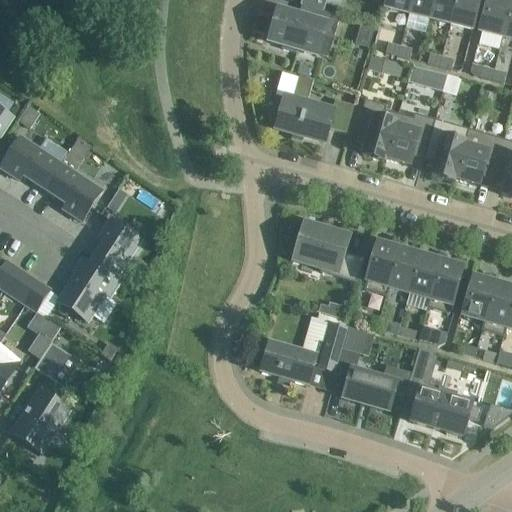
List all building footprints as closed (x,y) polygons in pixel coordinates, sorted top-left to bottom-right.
[(301,0),(300,7),(323,14),(327,2),(340,5),(341,0),(301,0)] [(388,0),(386,10),(408,15),(411,0),(388,0)] [(411,0),(408,15),(429,20),(433,0),(411,0)] [(433,0),(429,20),(450,26),(456,0),(433,0)] [(456,0),(450,26),(472,31),(479,0),(456,0)] [(481,34),(478,46),(498,51),(501,39),(502,39),(511,2),(502,0),(488,0),(480,33),(481,34)] [(511,2),(502,39),(511,41),(511,2)] [(295,53),(315,59),(321,39),(333,42),(339,21),(301,9),(298,21),(278,15),(274,29),(272,29),(268,41),(271,42),(269,46),(283,50),(282,52),(294,56),(295,53)] [(356,45),(368,49),(372,33),(361,30),(356,45)] [(400,48),(388,45),(385,55),(397,58),(400,48)] [(409,61),(412,51),(400,48),(397,58),(409,61)] [(441,59),(429,56),(427,66),(439,69),(441,59)] [(371,58),(367,72),(381,75),(385,62),(371,58)] [(451,72),(453,62),(441,59),(439,69),(451,72)] [(299,66),(296,74),(307,77),(309,70),(299,66)] [(413,69),(408,85),(442,95),(447,78),(413,69)] [(494,72),(482,69),(479,79),(491,82),(494,72)] [(503,85),(505,75),(494,72),(491,82),(503,85)] [(275,130),(325,144),(329,130),(349,136),(356,108),(335,102),(331,114),(306,107),(313,81),(299,77),(292,103),(284,101),(275,130)] [(0,138),(12,121),(5,116),(13,105),(0,96),(0,138)] [(385,164),(386,161),(399,116),(385,112),(386,108),(365,102),(353,143),(365,147),(362,157),(385,164)] [(29,107),(20,121),(32,128),(41,115),(29,107)] [(413,120),(399,116),(386,161),(408,168),(411,159),(423,162),(435,122),(414,116),(413,120)] [(469,132),(435,122),(423,162),(435,165),(431,177),(454,184),(455,181),(469,132)] [(504,141),(469,132),(455,181),(478,187),(480,178),(492,182),(504,141)] [(21,140),(1,171),(18,182),(21,178),(44,193),(61,167),(65,161),(69,155),(46,140),(38,152),(21,140)] [(511,143),(504,141),(492,182),(504,185),(500,197),(511,200),(511,143)] [(61,167),(44,193),(67,208),(64,212),(81,224),(101,193),(74,175),(78,170),(65,161),(61,167)] [(120,192),(109,210),(115,213),(127,196),(120,192)] [(89,265),(88,266),(114,283),(115,283),(141,243),(111,223),(99,241),(104,244),(89,265)] [(350,239),(304,226),(295,256),(296,257),(296,256),(323,264),(320,274),(357,285),(365,260),(363,260),(363,261),(345,255),(350,239)] [(399,257),(400,253),(377,247),(364,292),(387,298),(389,290),(399,257)] [(399,257),(389,290),(409,295),(420,259),(407,255),(400,253),(399,257)] [(420,259),(409,295),(429,301),(430,301),(440,265),(421,259),(420,259)] [(60,300),(57,304),(88,324),(92,318),(104,325),(118,304),(110,298),(119,285),(115,283),(114,283),(88,266),(89,265),(82,261),(73,274),(76,276),(60,300)] [(6,263),(0,271),(0,277),(8,283),(9,283),(18,271),(6,263)] [(440,265),(430,301),(429,301),(426,310),(449,316),(462,271),(441,265),(440,265)] [(3,293),(15,300),(21,291),(31,297),(31,298),(40,285),(28,278),(18,271),(9,283),(8,283),(2,292),(3,293)] [(473,281),(463,318),(484,324),(494,287),(473,281)] [(51,293),(40,285),(31,298),(31,297),(24,307),(37,315),(51,293)] [(506,330),(511,309),(511,292),(494,287),(484,324),(481,332),(482,333),(504,339),(506,330)] [(329,304),(326,317),(346,323),(350,310),(329,304)] [(348,319),(347,323),(345,329),(359,333),(362,323),(348,319)] [(349,330),(325,324),(324,325),(328,326),(323,344),(319,343),(314,361),(298,357),(298,355),(288,352),(287,354),(269,348),(262,374),(279,379),(277,383),(290,386),(291,382),(308,387),(313,370),(336,376),(343,352),(349,331),(349,330)] [(398,337),(400,329),(400,328),(388,324),(385,334),(398,337)] [(447,335),(422,328),(418,343),(437,348),(444,345),(447,335)] [(412,333),(400,329),(398,337),(410,341),(412,333)] [(362,335),(349,331),(343,352),(356,356),(362,335)] [(39,336),(28,353),(40,361),(51,345),(51,344),(39,336)] [(40,361),(34,371),(50,382),(67,356),(51,345),(40,361)] [(117,352),(109,346),(102,356),(111,362),(117,352)] [(462,356),(474,359),(476,351),(465,347),(462,356)] [(419,350),(405,397),(418,401),(412,424),(446,434),(446,436),(456,439),(457,437),(462,438),(463,434),(465,434),(468,423),(466,423),(467,420),(478,423),(481,410),(453,403),(455,396),(439,392),(437,398),(424,394),(435,355),(419,350)] [(0,352),(0,393),(19,365),(0,352)] [(343,352),(336,376),(350,380),(344,401),(345,401),(346,401),(360,405),(359,407),(372,410),(372,409),(386,413),(388,413),(393,395),(396,396),(395,398),(404,401),(411,377),(385,370),(382,381),(380,381),(382,376),(369,372),(367,377),(354,373),(358,356),(356,356),(343,352)] [(483,362),(493,365),(495,356),(485,354),(483,362)] [(511,367),(511,361),(502,358),(500,366),(511,370),(511,367)] [(38,394),(11,435),(42,455),(69,414),(38,394)] [(507,419),(489,414),(488,414),(483,428),(494,431),(509,420),(507,419)]
